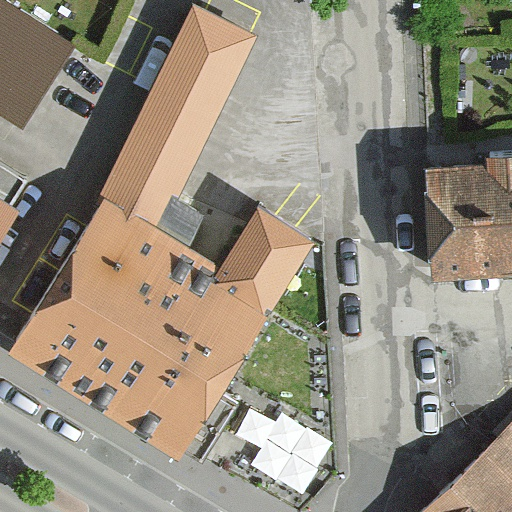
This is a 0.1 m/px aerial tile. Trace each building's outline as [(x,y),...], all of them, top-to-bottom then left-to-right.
[(94,60),(8,6),(0,18),(0,115),(41,142),(94,60)] [(191,7),(4,354),(205,461),(320,247),(251,210),(223,262),(165,231),(264,47),(191,7)] [(0,242),(37,183),(0,159),(0,242)] [(511,167),(436,170),(440,287),(511,283),(511,167)] [(511,511),(511,427),(431,511),(511,511)]
